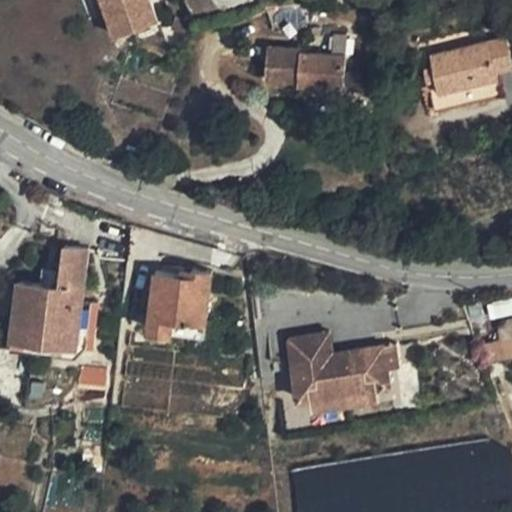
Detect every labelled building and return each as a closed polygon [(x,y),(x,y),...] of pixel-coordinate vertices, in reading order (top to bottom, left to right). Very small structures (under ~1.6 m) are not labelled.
[(103,0),(92,0),(98,15),(108,12),(103,0)] [(158,19),(150,0),(103,0),(108,12),(116,34),(158,19)] [(168,29),(181,33),(185,20),(172,16),(168,29)] [(345,33),(328,33),(327,54),(345,55),(345,33)] [(502,95),(498,78),(497,71),(511,66),(511,58),(507,37),(431,55),(434,65),(437,78),(428,80),(435,111),(502,95)] [(343,90),(344,63),(345,55),(327,54),(266,51),(264,85),(294,87),(293,99),(305,100),(305,95),(323,96),(322,105),(343,105),(343,90)] [(367,90),(368,64),(344,63),(343,90),(367,90)] [(437,78),(434,65),(425,67),(428,80),(437,78)] [(88,249),(65,246),(60,286),(18,281),(14,322),(12,339),(87,347),(94,348),(99,303),(83,301),(88,249)] [(205,336),(212,271),(192,269),(191,275),(183,274),(156,272),(149,330),(174,332),(205,336)] [(14,322),(0,321),(0,348),(77,357),(87,347),(12,339),(14,322)] [(333,353),(329,332),(289,338),(292,360),(333,353)] [(403,368),(399,342),(385,345),(389,370),(403,368)] [(379,386),(391,384),(389,370),(385,345),(345,351),(346,359),(334,361),(333,353),(292,360),(299,399),(310,397),(379,386)] [(346,359),(345,351),(333,353),(334,361),(346,359)] [(82,371),(76,385),(106,387),(108,369),(82,367),(82,371)] [(312,410),(381,399),(379,386),(310,397),(312,410)]
